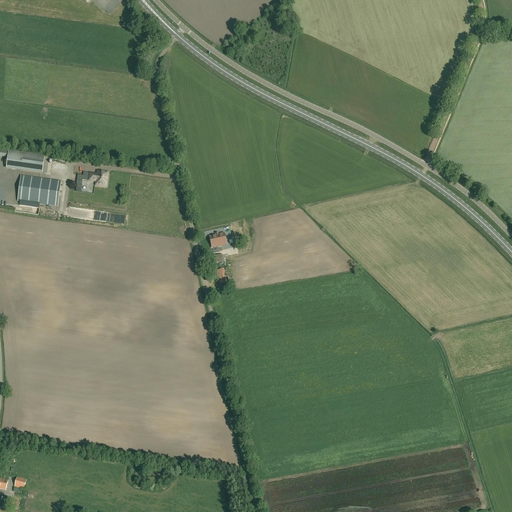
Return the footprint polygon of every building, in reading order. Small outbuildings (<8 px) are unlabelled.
[(45,156),(16,152),(0,149),(0,155),(8,156),(6,169),(42,174),(45,156)] [(101,179),(107,179),(108,173),(98,172),(97,175),(90,174),(90,177),(98,178),(98,180),(101,180),(101,179)] [(57,206),(61,182),(21,176),(18,201),(57,206)] [(107,181),(107,179),(101,179),(101,180),(98,180),(98,178),(90,177),(89,181),(96,182),(96,185),(106,187),(106,186),(107,185),(107,183),(107,182),(107,181)] [(216,235),(216,236),(210,237),(212,248),(227,245),(224,236),(224,234),(223,234),(219,235),(219,234),(218,234),(216,234),(216,235)] [(210,255),(211,258),(209,258),(210,265),(225,262),(223,255),(217,257),(216,254),(210,255)] [(226,284),(225,270),(216,271),(218,285),(226,284)] [(24,489),(26,480),(17,478),(15,487),(24,489)] [(8,509),(11,500),(4,498),(1,507),(8,509)]
